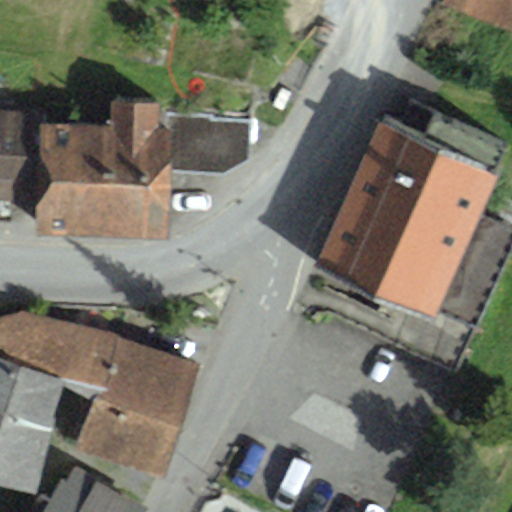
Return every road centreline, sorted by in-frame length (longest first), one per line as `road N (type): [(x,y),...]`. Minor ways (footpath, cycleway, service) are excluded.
road 1 (unclassified): [(268,217),(275,261),(172,511)]
road 2 (tertiary): [(268,217),(232,244),(181,264),(0,273)]
road 3 (tertiary): [(399,0),(369,68),(268,217)]
